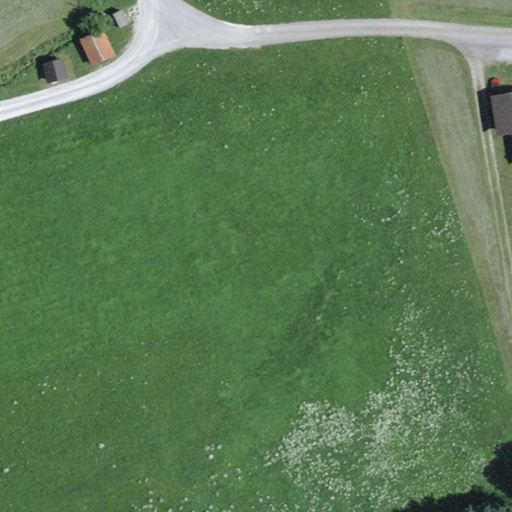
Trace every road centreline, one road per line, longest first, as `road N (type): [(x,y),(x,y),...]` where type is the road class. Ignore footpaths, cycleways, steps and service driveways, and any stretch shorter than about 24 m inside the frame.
road 1 (track): [(166,15),(238,35),(401,27),(511,36)]
road 2 (track): [(466,33),(511,275)]
road 3 (track): [(166,15),(117,71),(0,111)]
